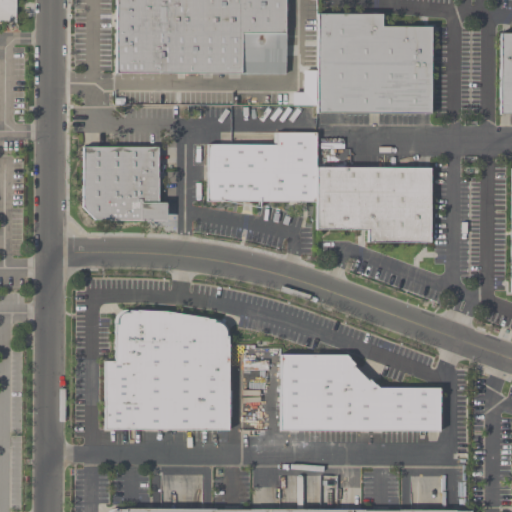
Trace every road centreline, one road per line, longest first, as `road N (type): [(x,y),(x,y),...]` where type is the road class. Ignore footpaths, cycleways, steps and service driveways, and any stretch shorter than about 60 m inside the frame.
road 1 (residential): [(51,252),(161,254),(248,268),(511,360)]
road 2 (residential): [(47,511),(51,252)]
road 3 (residential): [(51,252),(54,0)]
